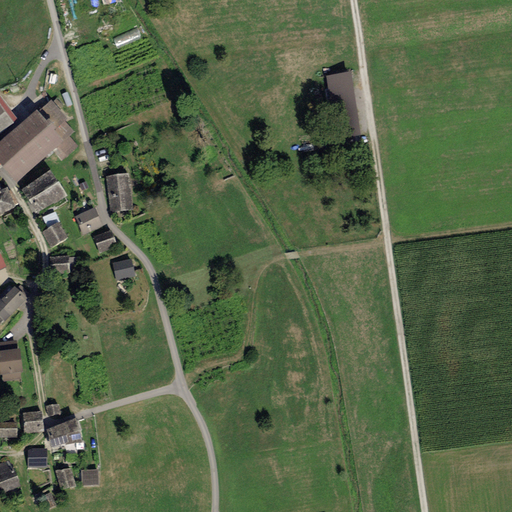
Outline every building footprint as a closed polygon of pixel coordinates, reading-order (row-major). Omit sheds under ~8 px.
[(350,75),(327,78),(336,141),(359,138),(350,75)] [(0,134),(18,121),(0,97),(0,134)] [(51,100),(0,144),(0,164),(16,184),(54,151),(61,160),(77,146),(69,137),(74,133),(66,123),(69,120),(51,100)] [(53,176),(23,194),(37,216),(66,198),(53,176)] [(128,176),(106,180),(111,215),(134,212),(128,176)] [(7,189),(0,192),(0,217),(17,210),(7,189)] [(94,210),(75,219),(83,237),(103,228),(94,210)] [(59,224),(42,233),(50,249),(68,240),(59,224)] [(111,232),(94,239),(99,254),(117,248),(111,232)] [(70,257),(48,257),(49,275),(70,274),(70,257)] [(130,260),(111,264),(115,280),(134,276),(130,260)] [(27,300),(14,288),(0,303),(0,302),(0,320),(5,324),(27,300)] [(20,350),(0,352),(0,376),(23,374),(20,350)] [(59,405),(47,407),(50,423),(62,421),(59,405)] [(40,413),(23,415),(25,435),(42,433),(40,413)] [(18,425),(0,423),(0,439),(17,440),(18,425)] [(76,423),(46,433),(52,451),(82,442),(76,423)] [(47,450),(28,450),(28,467),(46,468),(47,450)] [(71,468),(55,472),(60,491),(76,487),(71,468)] [(14,470),(0,475),(0,486),(3,495),(21,488),(14,470)] [(83,470),(84,486),(100,485),(100,470),(83,470)]
